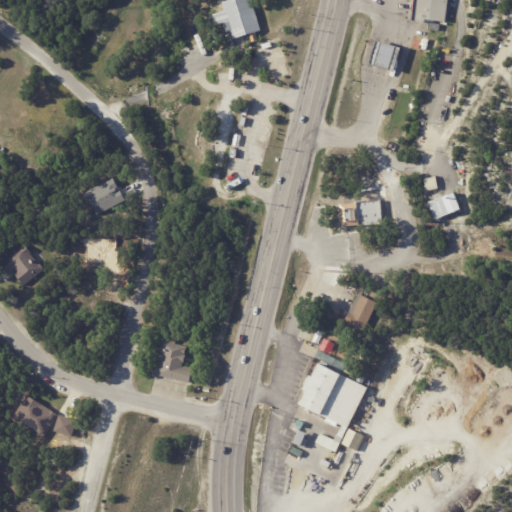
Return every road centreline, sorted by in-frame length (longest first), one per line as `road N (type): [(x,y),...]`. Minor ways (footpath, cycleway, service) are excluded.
road 1 (residential): [(0,23),(110,115),(154,205),(89,511)]
road 2 (tertiary): [(338,0),(235,423),(227,511)]
road 3 (residential): [(0,314),(52,374),(235,423)]
